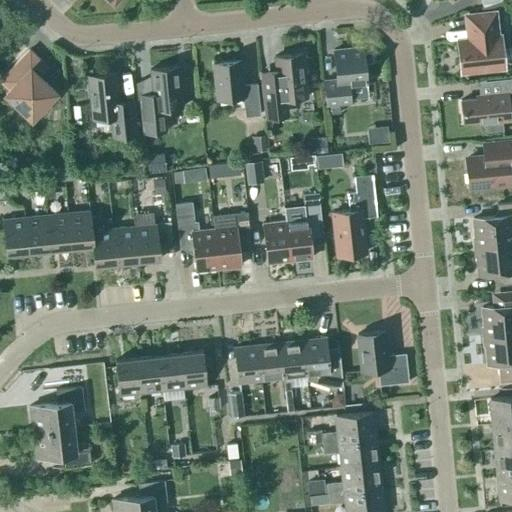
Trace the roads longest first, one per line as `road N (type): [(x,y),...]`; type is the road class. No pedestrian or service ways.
road 1 (residential): [(0,370),(61,322),(425,286)]
road 2 (residential): [(425,286),(400,53),(386,19),(359,10),(323,13)]
road 3 (residential): [(451,511),(425,286)]
road 4 (residential): [(25,0),(67,34),(184,26)]
road 5 (residential): [(323,13),(184,26)]
